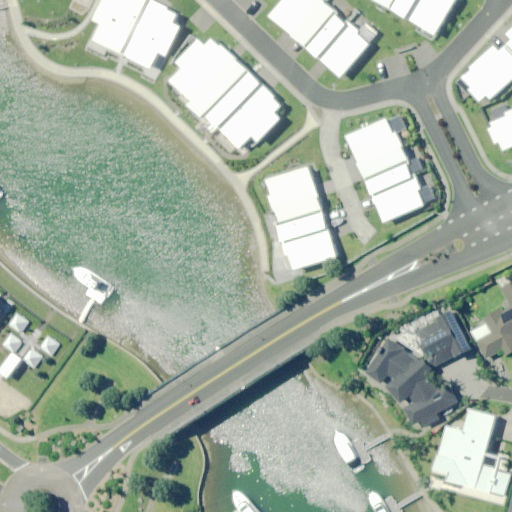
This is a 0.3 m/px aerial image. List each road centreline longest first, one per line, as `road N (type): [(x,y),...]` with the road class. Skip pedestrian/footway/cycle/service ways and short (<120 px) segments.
road 1 (residential): [(391,271),(138,427)]
road 2 (residential): [(221,0),(318,98),(414,83)]
road 3 (residential): [(414,83),(481,209)]
